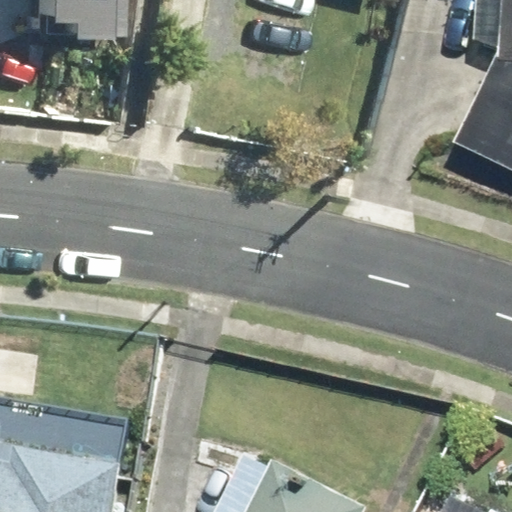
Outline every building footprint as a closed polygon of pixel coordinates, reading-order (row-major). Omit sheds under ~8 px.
[(23,0),(23,12),(39,12),(38,30),(117,33),(118,0),(23,0)] [(511,0),(510,0),(508,68),(464,145),(511,172),(511,0)] [(0,511),(121,511),(137,430),(0,416),(0,511)] [(349,511),(273,474),(254,511),(349,511)] [(489,511),(456,496),(448,511),(489,511)]
